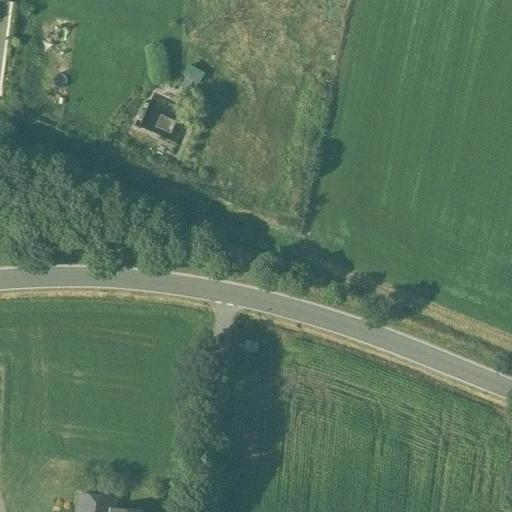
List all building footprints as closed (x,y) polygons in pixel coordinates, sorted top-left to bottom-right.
[(1,17),(13,19),(16,2),(4,0),(1,17)] [(147,108),(133,140),(171,157),(180,137),(157,127),(162,115),(147,108)] [(173,132),(178,121),(164,115),(159,126),(173,132)] [(259,343),(245,342),(244,354),(258,355),(259,343)] [(112,511),(114,501),(79,496),(77,511),(112,511)]
